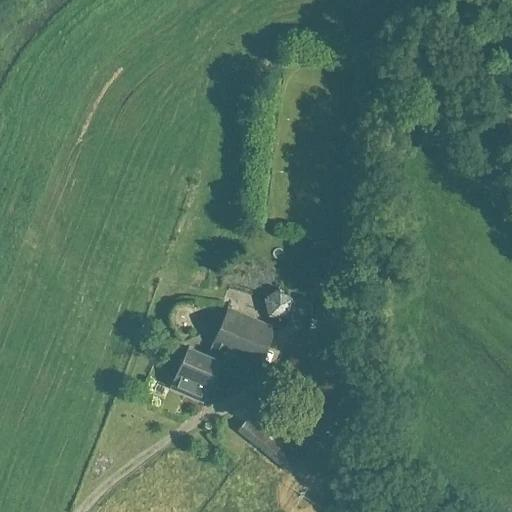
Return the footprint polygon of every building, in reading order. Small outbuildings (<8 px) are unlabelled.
[(219,288),(217,298),(236,302),(238,291),(219,288)] [(258,364),(273,327),(227,307),(207,354),(183,344),(167,384),(204,400),(221,362),(219,361),(224,349),(258,364)] [(306,317),(302,327),(318,332),(321,322),(306,317)] [(310,402),(331,358),(297,342),(277,387),(310,402)] [(301,455),(251,414),(238,430),(288,470),(301,455)] [(109,429),(110,439),(128,437),(127,427),(109,429)]
